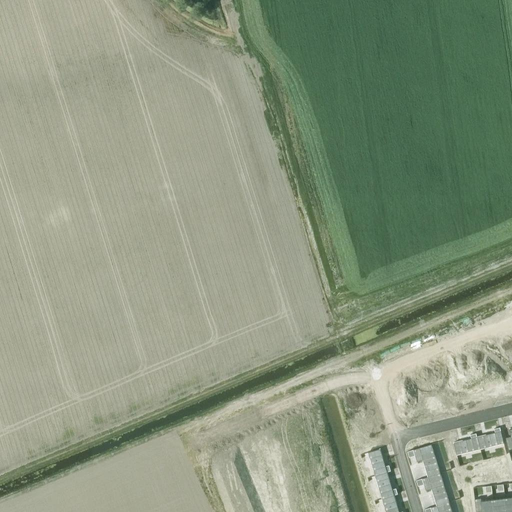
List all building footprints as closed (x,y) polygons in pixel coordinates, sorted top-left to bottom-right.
[(507,431),(501,432),(504,444),(504,446),(510,445),(509,443),(511,442),(511,423),(506,425),(507,431)] [(487,429),(469,435),(473,446),(496,440),(493,428),(487,429)] [(464,436),(446,442),(449,453),(473,446),(469,435),(464,436)] [(431,444),(414,449),(417,461),(423,459),(428,476),(440,473),(431,444)] [(378,448),(366,452),(373,475),(385,472),(384,467),(378,448)] [(385,472),(373,475),(380,499),(392,495),(391,490),(385,472)] [(428,476),(422,478),(426,490),(432,488),(437,505),(449,502),(440,473),(428,476)] [(397,511),(392,495),(380,499),(384,511),(397,511)] [(511,511),(511,497),(499,498),(500,511),(511,511)] [(475,498),(469,499),(469,500),(470,511),(488,511),(487,499),(475,500),(475,498)] [(500,511),(499,498),(487,499),(488,511),(500,511)] [(437,505),(431,507),(432,511),(452,511),(449,502),(437,505)]
